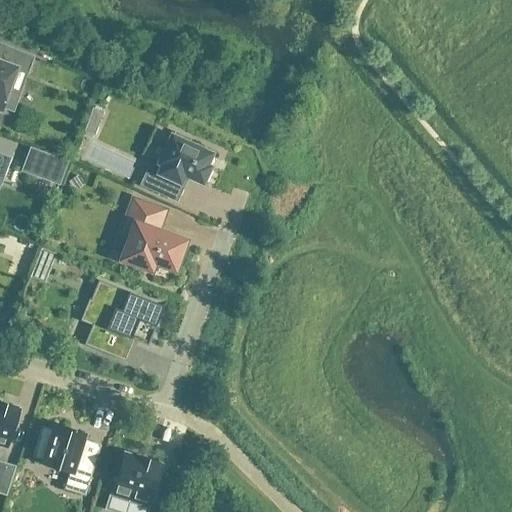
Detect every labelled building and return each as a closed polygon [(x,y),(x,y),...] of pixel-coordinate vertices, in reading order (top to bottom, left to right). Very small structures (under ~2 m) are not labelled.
[(2,45),(0,50),(0,110),(2,106),(12,110),(19,93),(8,89),(16,68),(26,72),(33,56),(2,45)] [(93,109),(90,117),(100,120),(102,113),(93,109)] [(87,124),(84,132),(94,135),(97,128),(87,124)] [(176,200),(184,183),(180,182),(181,179),(184,174),(202,183),(210,167),(206,165),(208,160),(211,153),(187,142),(189,139),(175,132),(174,136),(171,135),(158,163),(162,165),(159,172),(155,170),(147,187),(176,200)] [(50,155),(42,178),(59,184),(67,161),(50,155)] [(78,175),(67,182),(73,192),(84,185),(78,175)] [(154,261),(174,269),(184,241),(157,231),(165,210),(139,201),(134,214),(129,212),(122,234),(131,238),(124,259),(151,269),(154,261)] [(101,349),(108,330),(134,340),(147,345),(163,305),(98,279),(82,319),(92,323),(84,344),(85,344),(86,343),(101,349)] [(0,444),(6,446),(18,410),(15,409),(16,407),(0,402),(0,444)] [(85,494),(100,445),(99,444),(99,445),(82,440),(84,434),(71,430),(64,427),(63,429),(55,427),(53,430),(42,427),(43,426),(41,426),(32,456),(33,456),(33,455),(44,459),(43,463),(71,472),(70,476),(68,475),(68,477),(87,483),(84,493),(83,494),(85,494)] [(118,471),(112,493),(148,504),(160,465),(157,464),(158,462),(138,456),(137,458),(124,453),(123,455),(120,454),(115,470),(118,471)] [(0,492),(6,494),(15,466),(0,461),(0,492)]
